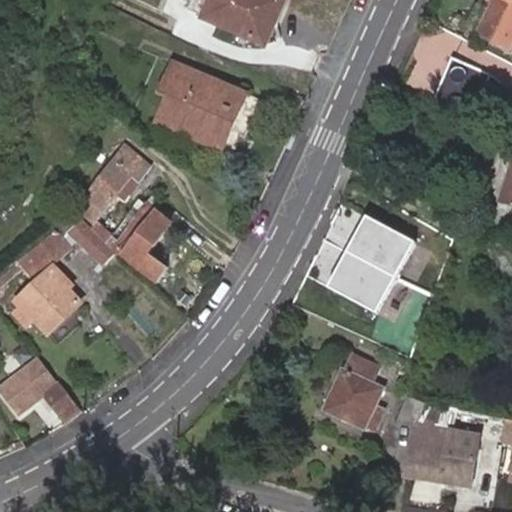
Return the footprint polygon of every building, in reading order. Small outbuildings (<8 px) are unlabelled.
[(273,0),(273,1),(270,0),(191,0),(186,13),(262,49),(271,30),(274,32),(288,0),(273,0)] [(511,0),(498,0),(480,36),(505,49),(511,33),(511,0)] [(442,60),(431,109),(464,116),(474,67),(442,60)] [(210,80),(174,65),(160,98),(169,101),(158,126),(223,153),(231,132),(248,139),(263,104),(236,93),(239,87),(212,74),(210,80)] [(125,145),(77,206),(93,223),(103,212),(104,213),(118,196),(127,203),(140,186),(137,184),(150,166),(125,145)] [(511,166),(499,207),(511,211),(511,166)] [(84,186),(72,177),(60,193),(72,202),(84,186)] [(149,205),(116,249),(158,279),(166,267),(149,255),(173,223),(149,205)] [(45,269),(70,247),(61,236),(67,232),(78,220),(73,217),(56,230),(31,251),(0,279),(0,288),(35,256),(45,269)] [(418,244),(369,218),(331,292),(380,317),(418,244)] [(114,253),(78,220),(67,232),(104,265),(114,253)] [(57,267),(17,302),(24,307),(16,315),(27,327),(36,319),(49,333),(83,304),(70,288),(73,286),(57,267)] [(62,421),(80,407),(48,368),(27,342),(10,356),(62,421)] [(386,370),(355,355),(347,373),(345,372),(326,413),(364,430),(365,428),(377,433),(385,412),(378,408),(387,390),(378,386),(386,370)] [(0,400),(0,404),(15,426),(38,411),(27,396),(13,405),(7,396),(0,400)] [(428,405),(409,398),(396,422),(412,429),(414,429),(428,405)] [(412,429),(405,478),(475,488),(481,439),(414,429),(412,429)]
